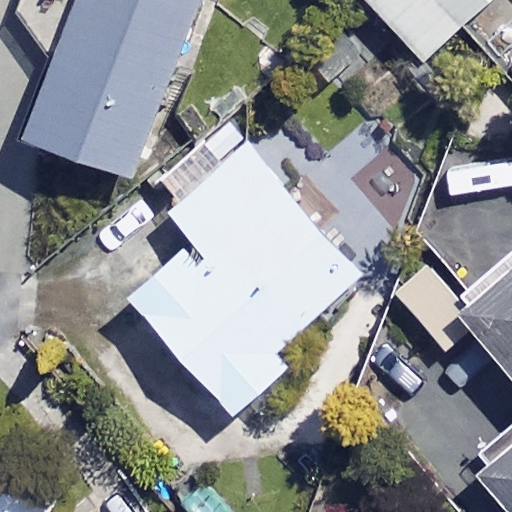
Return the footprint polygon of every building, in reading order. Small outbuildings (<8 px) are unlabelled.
[(210,0),(94,0),(45,133),(146,171),(210,0)] [(499,0),(383,0),(435,58),(499,0)] [(372,271),(257,141),(183,206),(212,238),(152,291),(254,406),(304,361),(290,344),(372,271)] [(486,320),(438,263),(407,288),(455,345),(486,320)] [(511,282),(480,310),(511,348),(511,426),(478,455),(511,495),(511,282)] [(418,368),(372,349),(344,414),(390,434),(418,368)] [(0,511),(74,511),(38,467),(0,498),(0,511)]
